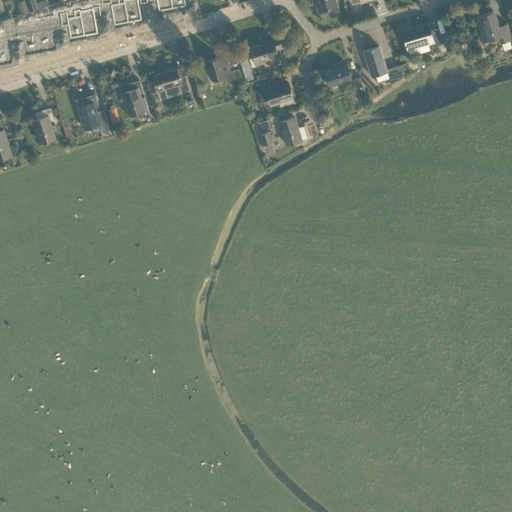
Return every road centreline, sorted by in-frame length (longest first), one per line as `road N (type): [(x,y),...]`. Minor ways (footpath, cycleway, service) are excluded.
road 1 (residential): [(275,0),(0,82)]
road 2 (residential): [(444,0),(315,40)]
